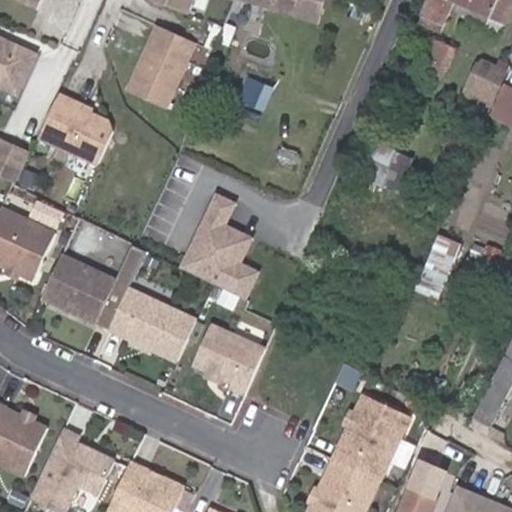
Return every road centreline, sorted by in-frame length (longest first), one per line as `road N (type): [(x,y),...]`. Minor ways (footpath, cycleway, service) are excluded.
road 1 (residential): [(0,327),(286,462)]
road 2 (unknown): [(92,0),(35,114)]
